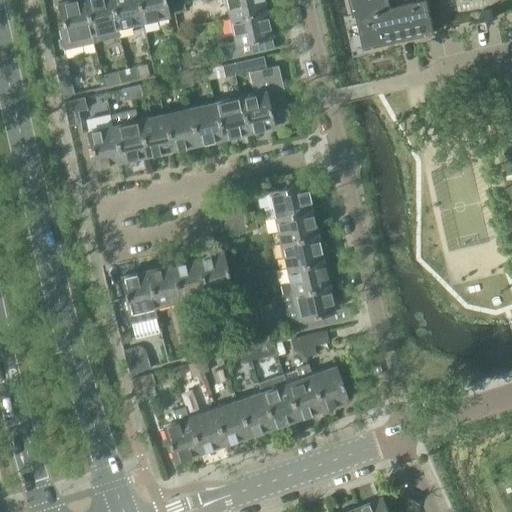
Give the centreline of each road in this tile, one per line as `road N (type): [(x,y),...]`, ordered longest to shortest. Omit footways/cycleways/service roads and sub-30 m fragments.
road 1 (secondary): [(122,511),(49,270),(0,51)]
road 2 (residential): [(404,438),(332,151)]
road 3 (residential): [(231,500),(404,438)]
road 4 (residential): [(181,188),(191,231),(103,252),(92,210)]
road 5 (secondary): [(0,346),(45,511)]
road 6 (residential): [(181,188),(332,151)]
road 7 (residential): [(332,151),(305,0)]
